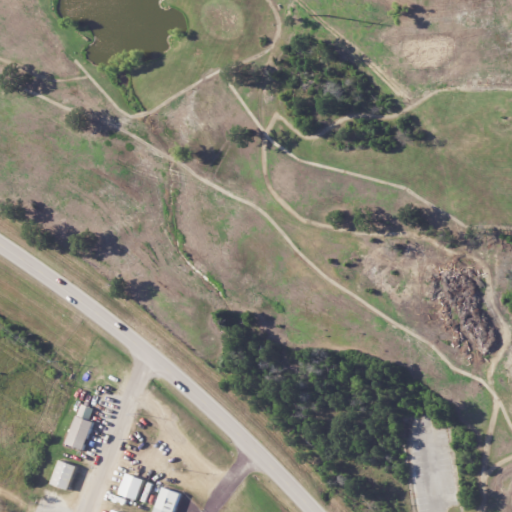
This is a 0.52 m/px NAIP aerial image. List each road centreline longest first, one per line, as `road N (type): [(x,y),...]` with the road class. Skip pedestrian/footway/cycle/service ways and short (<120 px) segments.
road 1 (secondary): [(318,511),(205,399),(0,241)]
road 2 (residential): [(90,511),(150,353)]
